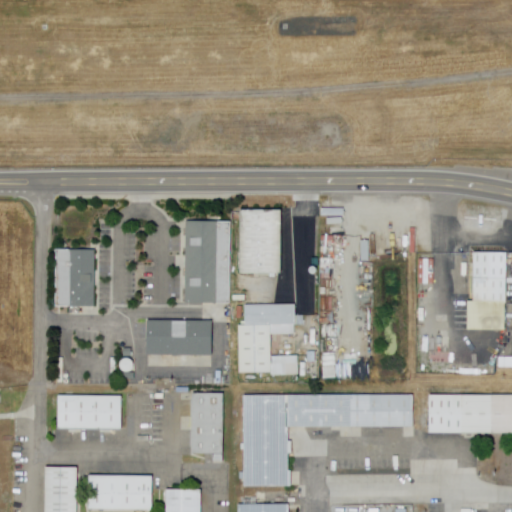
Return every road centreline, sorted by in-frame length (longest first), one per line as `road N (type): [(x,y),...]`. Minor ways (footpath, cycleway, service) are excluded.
road 1 (residential): [(511,190),(412,178),(0,182)]
road 2 (residential): [(43,182),(39,449)]
